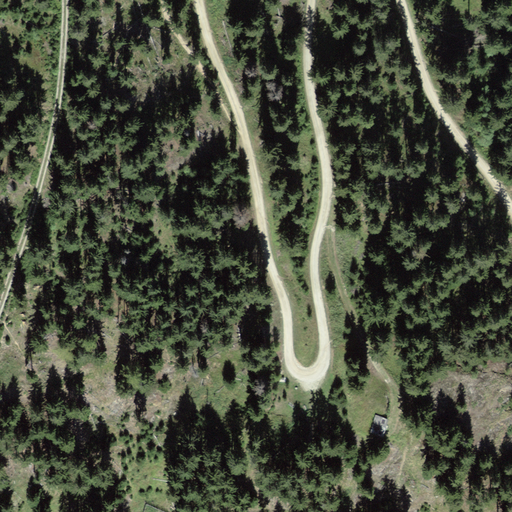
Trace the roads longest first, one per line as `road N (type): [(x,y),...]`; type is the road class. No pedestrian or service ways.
road 1 (track): [(198,0),(250,158),(288,360),(305,373),(324,361),(313,259),(327,187),(306,56),(311,0)]
road 2 (track): [(61,0),(56,108),(0,326)]
road 3 (track): [(399,0),(440,112),(511,209)]
